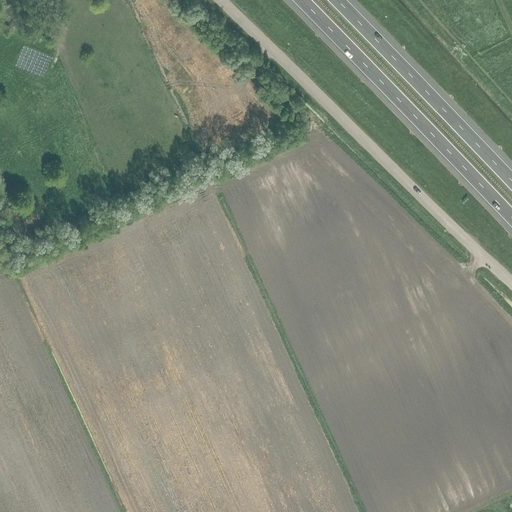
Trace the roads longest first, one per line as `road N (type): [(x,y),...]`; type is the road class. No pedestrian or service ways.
road 1 (unclassified): [(511,286),(215,0)]
road 2 (motorway): [(294,0),(511,222)]
road 3 (motorway): [(511,179),(337,0)]
